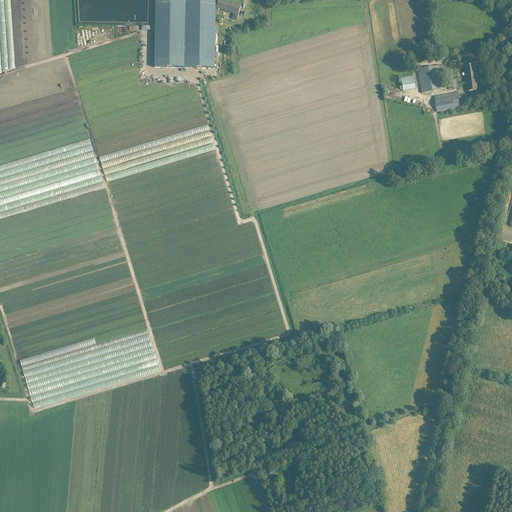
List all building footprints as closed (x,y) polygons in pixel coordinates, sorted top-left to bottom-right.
[(215,0),(155,0),(155,68),(214,69),(215,34),(219,34),(219,28),(215,28),(215,0)] [(241,7),(220,0),(219,0),(216,8),(234,14),(233,19),(236,20),(241,7)] [(441,82),(439,75),(445,74),(444,65),(438,66),(418,70),(422,94),(442,90),(446,90),(445,81),(441,82)] [(473,65),(465,66),(466,76),(465,76),(466,84),(467,92),(478,90),(477,83),(476,76),(475,76),(473,65)] [(132,73),(133,79),(155,73),(154,67),(132,73)] [(0,123),(80,107),(76,91),(75,91),(71,72),(56,75),(55,71),(51,72),(53,79),(22,86),(21,83),(0,87),(0,123)] [(405,92),(418,91),(416,78),(403,80),(405,92)] [(447,81),(448,89),(457,88),(456,79),(447,81)] [(80,90),(81,95),(108,86),(106,81),(80,90)] [(457,93),(434,97),(436,112),(458,109),(458,110),(460,110),(460,108),(462,108),(460,97),(458,97),(457,93)]
